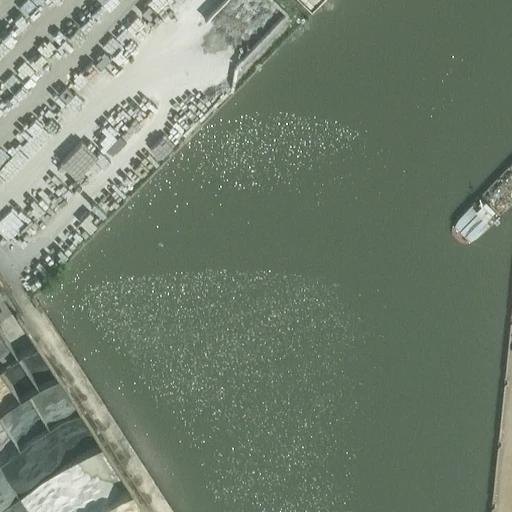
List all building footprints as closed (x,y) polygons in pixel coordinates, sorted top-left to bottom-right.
[(5,0),(0,6),(0,30),(3,33),(24,8),(14,0),(5,0)] [(20,0),(29,9),(38,0),(20,0)] [(108,0),(95,15),(109,28),(125,10),(112,0),(108,0)] [(81,57),(55,33),(12,78),(28,93),(45,75),(50,79),(31,99),(15,84),(2,98),(17,112),(26,103),(38,114),(63,88),(70,95),(104,60),(104,59),(125,36),(112,24),(81,57)] [(0,119),(0,132),(4,128),(21,142),(33,128),(17,114),(7,126),(0,119)] [(81,167),(102,148),(88,132),(67,151),(81,167)] [(32,337),(16,346),(30,369),(46,359),(32,337)] [(76,405),(0,454),(0,466),(12,485),(93,432),(76,405)] [(0,449),(13,442),(0,419),(0,449)] [(144,511),(132,491),(98,511),(144,511)]
